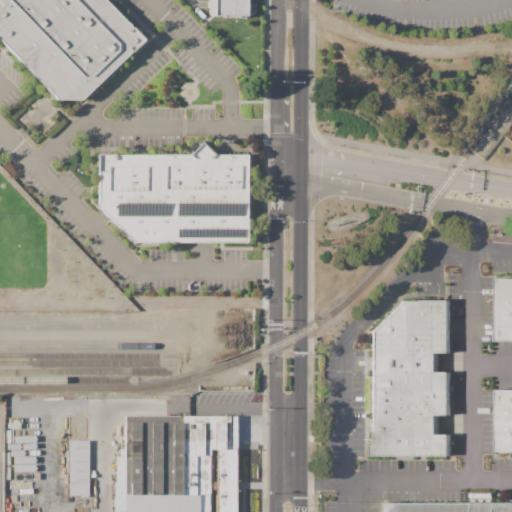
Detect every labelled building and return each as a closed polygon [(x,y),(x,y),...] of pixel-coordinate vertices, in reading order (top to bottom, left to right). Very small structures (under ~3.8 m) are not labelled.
[(105,0),(142,39),(80,100),(56,100),(0,41),(0,0),(105,0)] [(213,0),(213,15),(221,15),(221,16),(237,16),(237,15),(245,15),(245,0),(213,0)] [(96,153),(188,154),(200,141),(213,154),(246,155),(245,241),(133,241),(95,204),(96,153)] [(491,277),(511,277),(511,340),(491,340),(491,277)] [(444,300),(443,351),(432,352),(431,371),(445,372),(445,413),(431,414),(432,434),(445,434),(444,453),(367,453),(367,330),(398,300),(444,300)] [(491,389),(511,389),(511,452),(490,452),(491,389)] [(123,415),(235,416),(234,511),(216,511),(217,450),(209,450),(208,511),(113,511),(114,482),(115,482),(115,455),(123,456),(123,415)] [(68,438),(104,439),(104,496),(67,495),(68,438)] [(385,511),(386,501),(511,502),(511,511),(385,511)]
